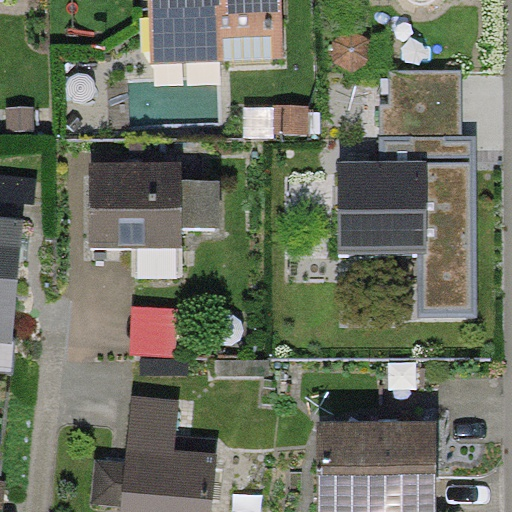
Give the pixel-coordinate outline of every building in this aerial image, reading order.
[(0,0),(0,7),(20,8),(20,0),(0,0)] [(279,58),(277,0),(137,0),(138,40),(170,39),(171,62),(279,58)] [(454,147),(454,77),(390,77),(390,110),(381,110),(381,147),(383,147),(416,147),(454,147)] [(475,301),(473,173),(416,174),(416,147),(383,147),(383,174),(340,175),(341,261),(422,260),(423,302),(475,301)] [(181,175),(93,176),(93,251),(135,251),(135,279),(181,279),(181,232),(216,232),(215,195),(181,195),(181,175)] [(0,340),(16,342),(24,236),(0,234),(0,340)] [(139,355),(189,355),(189,307),(140,306),(139,355)] [(123,416),(113,511),(214,511),(219,470),(170,466),(174,421),(123,416)] [(429,511),(429,437),(319,438),(319,511),(429,511)]
